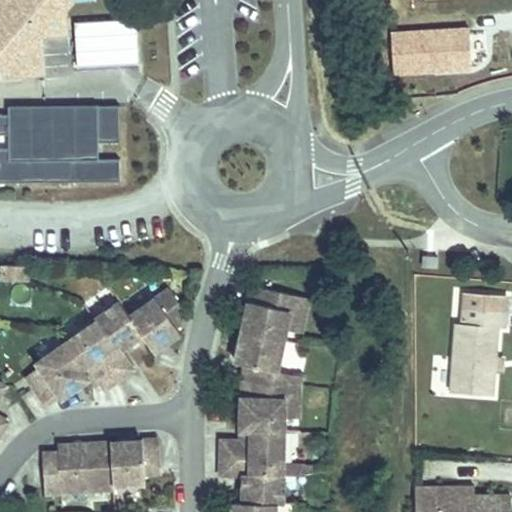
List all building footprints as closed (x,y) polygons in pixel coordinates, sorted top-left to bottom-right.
[(0,0),(0,65),(9,65),(9,73),(48,70),(45,30),(69,29),(66,6),(72,0),(0,0)] [(139,21),(78,21),(78,65),(139,65),(139,21)] [(469,26),(390,29),(394,73),(470,68),(469,26)] [(0,144),(0,178),(120,177),(120,155),(98,155),(98,138),(120,138),(119,101),(98,101),(98,109),(8,110),(0,110),(0,130),(6,130),(6,144),(0,144)] [(98,109),(98,101),(8,101),(8,110),(98,109)] [(421,256),(421,268),(445,269),(445,258),(421,256)] [(11,262),(0,262),(0,267),(0,277),(11,277),(11,262)] [(25,277),(25,262),(11,262),(11,277),(25,277)] [(296,326),(305,295),(250,283),(240,329),(279,337),(281,323),(296,326)] [(171,321),(184,311),(165,285),(126,314),(140,333),(151,347),(177,328),(171,321)] [(126,314),(115,299),(91,316),(94,320),(112,344),(99,353),(117,376),(130,367),(117,350),(140,333),(126,314)] [(454,322),(451,391),(493,393),(497,324),(506,324),(507,311),(476,310),(476,322),(454,322)] [(117,376),(99,353),(112,344),(94,320),(62,344),(86,377),(94,372),(104,386),(117,376)] [(274,368),(279,337),(240,329),(234,359),(243,361),(240,376),(271,383),(271,377),(297,380),(299,372),(274,368)] [(86,377),(62,344),(36,362),(39,366),(25,377),(45,403),(59,393),(61,396),(86,377)] [(297,413),(297,380),(271,377),(271,383),(240,376),(239,427),(283,427),(283,413),(297,413)] [(283,460),(283,427),(239,427),(239,439),(220,438),(220,455),(251,455),(251,470),(282,471),(291,471),(291,460),(283,460)] [(158,437),(111,442),(114,483),(145,480),(145,471),(161,470),(158,437)] [(62,491),(114,487),(114,483),(111,442),(58,446),(58,453),(42,455),(45,485),(61,484),(62,491)] [(282,500),(282,471),(251,470),(251,455),(220,455),(220,471),(233,471),(233,499),(276,500),(282,500)] [(303,471),(303,460),(291,460),(291,471),(303,471)] [(61,484),(45,485),(46,493),(62,491),(61,484)] [(472,495),(471,484),(415,484),(415,496),(472,495)] [(472,495),(415,496),(414,511),(509,511),(510,495),(472,495)] [(275,511),(276,500),(233,499),(232,511),(275,511)]
